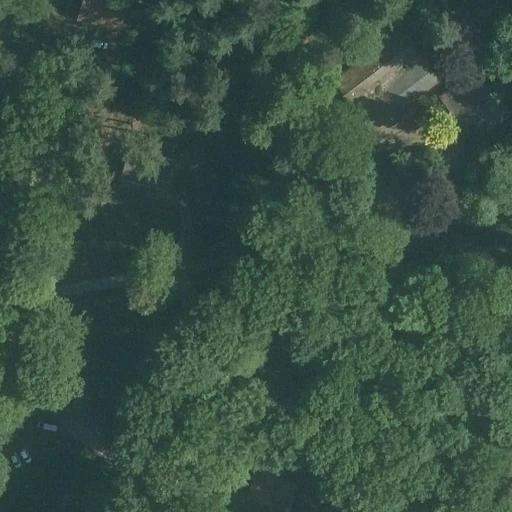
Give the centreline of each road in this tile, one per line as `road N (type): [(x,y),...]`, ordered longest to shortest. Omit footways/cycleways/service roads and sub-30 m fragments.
road 1 (track): [(511,211),(0,305)]
road 2 (track): [(190,271),(186,331),(124,511)]
